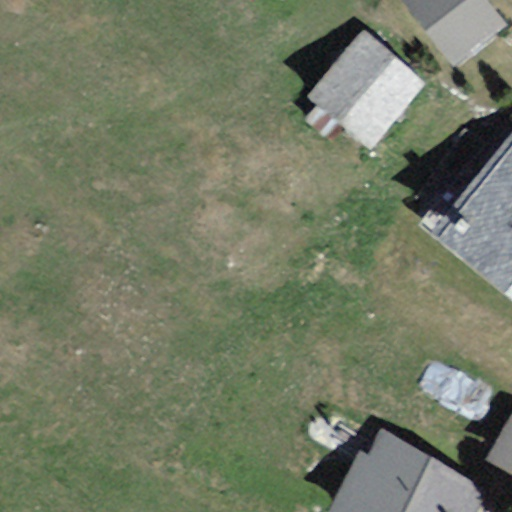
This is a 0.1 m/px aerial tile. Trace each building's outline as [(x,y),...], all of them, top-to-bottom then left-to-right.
[(464,0),(387,0),(379,6),(423,68),(483,27),(464,0)] [(362,39),(298,102),(354,158),(418,95),(362,39)] [(511,116),(410,231),(511,321),(511,116)] [(511,416),(509,414),(477,465),(511,486),(511,416)] [(366,432),(320,511),(466,511),(476,496),(366,432)]
